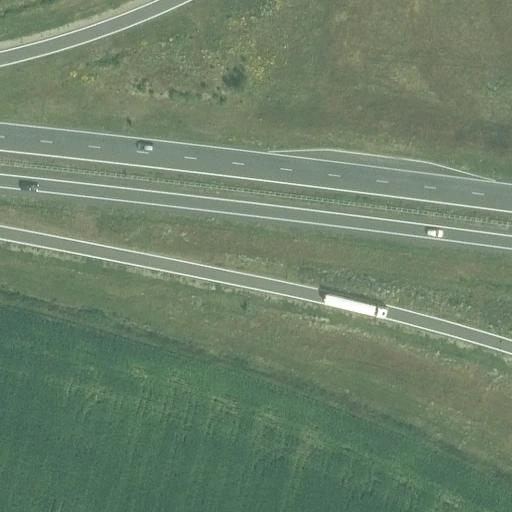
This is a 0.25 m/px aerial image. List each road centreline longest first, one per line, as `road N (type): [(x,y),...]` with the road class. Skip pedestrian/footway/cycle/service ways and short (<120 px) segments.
road 1 (trunk): [(0,233),(302,291),(511,345)]
road 2 (trunk): [(511,200),(0,139)]
road 3 (trunk): [(0,183),(511,243)]
road 4 (trunk): [(172,0),(0,58)]
